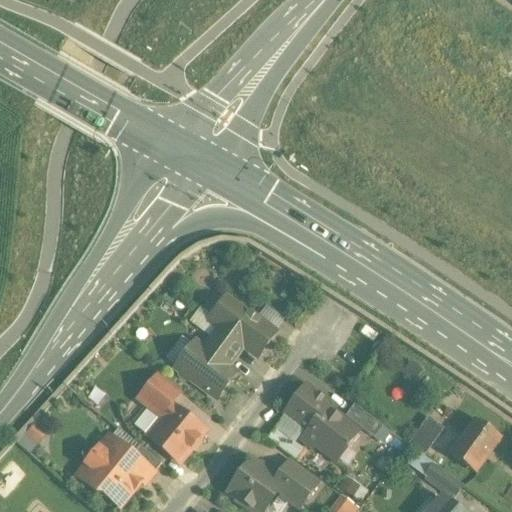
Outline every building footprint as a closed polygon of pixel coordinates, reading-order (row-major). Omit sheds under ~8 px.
[(249,317),(227,301),(211,323),(220,330),(244,348),(259,359),(277,335),(251,315),(249,317)] [(244,348),(220,330),(213,341),(236,358),(244,348)] [(236,358),(213,341),(205,351),(228,369),(236,358)] [(205,351),(195,344),(176,370),(180,372),(181,377),(189,383),(193,382),(218,400),(237,375),(228,369),(205,351)] [(182,394),(160,376),(140,400),(162,418),(171,407),(182,394)] [(332,406),(307,388),(285,417),(297,426),(298,430),(307,436),(303,441),(305,443),(305,442),(328,411),(332,406)] [(383,428),(355,406),(346,418),(375,440),(383,428)] [(187,420),(171,407),(162,418),(165,420),(149,440),(180,464),(205,434),(194,426),(194,424),(189,420),(187,420)] [(328,411),(305,442),(313,449),(318,448),(337,463),(358,434),(328,411)] [(428,418),(410,445),(424,456),(444,430),(428,418)] [(475,421),(450,457),(476,475),(502,440),(475,421)] [(304,452),(276,431),(269,440),(298,462),(304,452)] [(133,457),(111,439),(100,452),(99,451),(87,466),(88,467),(78,479),(97,494),(99,492),(121,509),(141,485),(144,487),(155,475),(133,457)] [(162,465),(140,448),(133,457),(155,475),(162,465)] [(277,481),(252,462),(229,493),(239,501),(237,504),(248,511),(250,511),(252,510),(254,511),(265,511),(279,494),(285,486),(277,481)] [(318,485),(289,464),(277,481),(285,486),(279,494),(300,510),(318,485)] [(463,487),(436,466),(426,479),(453,499),(463,487)] [(368,490),(348,476),(341,487),(361,500),(368,490)] [(356,511),(360,506),(344,495),(332,511),(356,511)]
